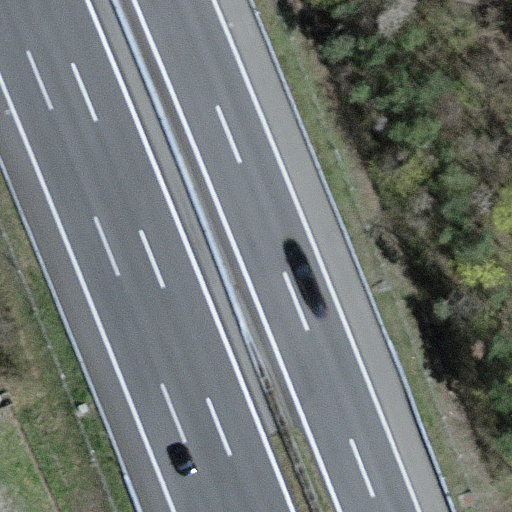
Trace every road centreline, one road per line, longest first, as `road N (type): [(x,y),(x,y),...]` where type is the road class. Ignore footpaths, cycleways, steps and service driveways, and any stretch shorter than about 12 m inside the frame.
road 1 (motorway): [(381,511),(174,0)]
road 2 (motorway): [(26,0),(233,511)]
